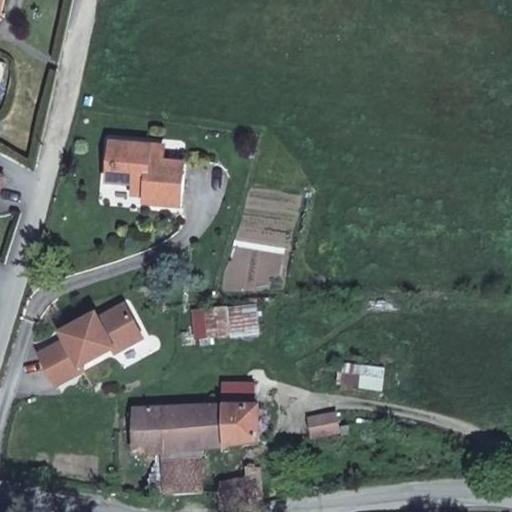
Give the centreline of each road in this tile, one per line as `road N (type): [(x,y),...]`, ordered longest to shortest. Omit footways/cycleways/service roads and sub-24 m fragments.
road 1 (residential): [(0,336),(91,0)]
road 2 (unclassified): [(511,500),(442,494),(301,511)]
